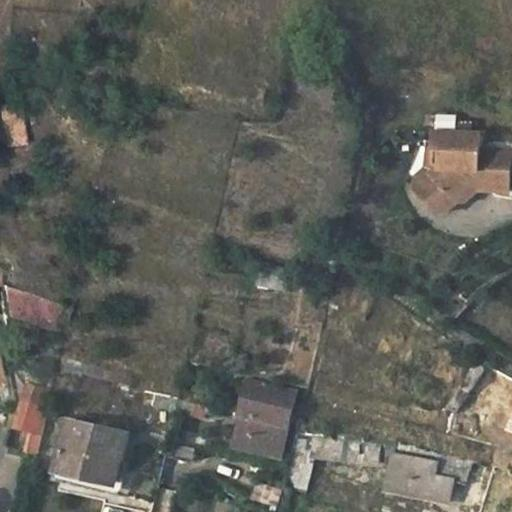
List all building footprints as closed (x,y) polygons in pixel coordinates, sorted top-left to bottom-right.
[(20,104),(0,106),(0,108),(6,145),(26,142),(20,104)] [(462,192),(471,185),(476,190),(508,193),(510,154),(479,151),(480,136),(428,133),(427,153),(438,154),(437,170),(420,186),(418,195),(432,211),(446,211),(458,201),(462,192)] [(420,186),(437,170),(438,154),(427,153),(423,153),(421,174),(415,180),(420,186)] [(336,282),(332,303),(343,306),(352,270),(339,268),(336,282)] [(62,305),(3,284),(6,314),(54,329),(62,305)] [(241,301),(241,317),(265,320),(271,303),(241,301)] [(68,317),(78,319),(81,308),(70,305),(68,317)] [(112,368),(68,358),(64,371),(80,374),(80,372),(109,379),(112,368)] [(475,359),(449,408),(458,413),(487,364),(475,359)] [(245,379),(239,402),(245,404),(250,381),(245,379)] [(245,404),(235,445),(282,456),(292,416),(303,418),(309,393),(250,381),(245,404)] [(25,382),(21,399),(48,407),(52,389),(25,382)] [(48,407),(21,399),(14,426),(29,431),(25,449),(38,453),(48,407)] [(208,408),(207,415),(221,418),(223,411),(208,408)] [(70,420),(59,471),(118,484),(129,432),(70,420)] [(29,431),(14,426),(9,445),(25,449),(29,431)] [(182,429),(177,444),(199,450),(201,445),(205,446),(207,436),(182,429)] [(314,429),(311,452),(379,461),(381,438),(314,429)] [(394,457),(387,488),(431,498),(435,475),(466,484),(474,460),(395,441),(388,439),(385,456),(394,457)]
